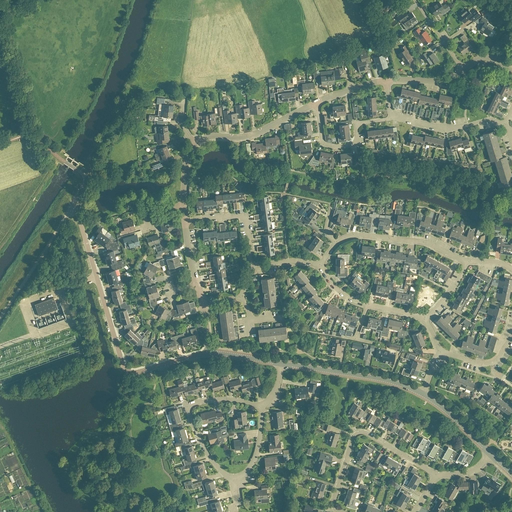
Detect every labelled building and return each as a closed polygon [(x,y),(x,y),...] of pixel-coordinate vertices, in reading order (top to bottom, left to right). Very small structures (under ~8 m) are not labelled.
[(390,4),(388,1),(380,8),(384,13),(388,10),(386,7),(390,4)] [(439,2),(430,8),(436,16),(441,12),(443,14),(450,9),(446,4),(442,7),(439,2)] [(467,9),(459,16),(465,23),(470,18),(473,21),(480,15),(476,10),(471,14),(467,9)] [(410,13),(407,15),(405,12),(397,17),(402,24),(405,22),(409,28),(413,26),(411,23),(415,20),(410,13)] [(482,18),(479,23),(483,25),(480,31),(488,36),(494,27),(487,22),(488,21),(483,17),(482,18)] [(395,30),(401,26),(399,22),(392,26),(395,30)] [(413,32),(417,37),(418,36),(425,45),(432,40),(426,31),(422,34),(418,29),(413,32)] [(468,41),(464,35),(460,37),(465,43),(459,48),(463,54),(469,50),(470,50),(473,48),(468,41)] [(401,48),(403,51),(399,54),(406,64),(413,60),(409,54),(410,54),(405,46),(401,48)] [(359,52),(362,61),(357,62),(360,72),(368,70),(367,64),(370,63),(366,49),(359,52)] [(438,61),(433,53),(429,56),(426,52),(421,56),(423,60),(427,58),(432,65),(438,61)] [(388,67),(384,55),(374,58),(378,70),(388,67)] [(333,71),(327,72),(328,85),(335,84),(334,80),(341,79),(340,73),(340,70),(333,71)] [(320,73),(317,74),(318,80),(318,81),(321,81),(322,85),(328,85),(327,72),(320,73)] [(309,93),(308,83),(305,84),(304,80),(300,81),(299,75),(296,75),(297,86),(303,86),(304,94),(309,93)] [(502,87),(511,92),(511,88),(511,89),(511,88),(511,84),(505,81),(502,87)] [(504,96),(507,98),(509,94),(511,95),(511,93),(511,92),(502,87),(499,94),(504,96)] [(288,90),(289,101),(295,100),(295,97),(298,96),(297,88),(294,89),(291,89),(291,90),(288,90)] [(282,101),(289,101),(288,90),(284,91),(283,89),(278,89),(279,100),(282,99),(282,101)] [(402,89),(400,97),(400,99),(402,99),(402,97),(407,98),(408,90),(402,89)] [(413,100),(419,101),(420,95),(421,93),(415,92),(413,100)] [(499,94),(495,92),(492,98),(503,103),(504,100),(502,99),(504,96),(499,94)] [(418,103),(425,104),(426,97),(421,95),(421,93),(420,95),(419,101),(418,103)] [(446,96),(444,104),(451,105),(452,97),(446,96)] [(157,98),(156,104),(160,105),(159,110),(173,112),(174,106),(173,106),(172,105),(171,105),(170,105),(169,105),(165,105),(165,99),(157,98)] [(439,99),(433,98),(431,106),(437,107),(438,102),(439,99)] [(489,104),(498,108),(499,105),(501,106),(503,103),(492,98),(489,104)] [(254,101),(248,101),(249,108),(249,109),(253,109),(254,114),(263,113),(262,104),(255,105),(254,101)] [(498,108),(489,104),(486,110),(497,116),(498,113),(496,112),(498,108)] [(249,109),(249,108),(242,108),(242,105),(236,105),(236,113),(240,113),(241,118),(250,117),(250,114),(249,109)] [(340,117),(339,115),(338,106),(333,107),(333,112),(330,112),(331,119),(334,119),(334,118),(340,117)] [(208,114),(209,125),(210,125),(210,124),(216,124),(216,116),(218,116),(222,116),(221,108),(217,108),(218,113),(208,114)] [(155,115),(155,120),(157,121),(164,121),(165,121),(165,117),(171,118),(173,118),(173,112),(159,110),(158,115),(155,115)] [(237,118),(237,113),(231,114),(230,114),(229,110),(225,111),(223,111),(224,119),(228,118),(228,123),(238,122),(237,118)] [(202,126),(209,125),(208,114),(207,114),(208,115),(199,116),(198,111),(194,112),(195,120),(199,119),(202,119),(202,126)] [(155,127),(155,128),(155,133),(160,133),(168,132),(168,126),(164,126),(164,121),(157,121),(157,124),(158,127),(155,127)] [(349,124),(345,125),(344,122),(336,123),(337,126),(339,126),(340,132),(350,131),(349,124)] [(312,134),(312,128),(302,129),(303,132),(299,133),(299,136),(295,137),(295,140),(306,139),(305,135),(312,134)] [(387,129),(388,137),(394,136),(394,141),(398,140),(397,132),(393,132),(393,128),(387,129)] [(485,143),(501,138),(500,136),(496,137),(494,131),(492,132),(491,130),(487,131),(487,133),(483,135),(481,136),(480,137),(481,140),(484,139),(485,143)] [(350,138),(350,131),(340,132),(341,137),(338,137),(339,142),(347,142),(346,138),(350,138)] [(160,133),(155,133),(155,136),(158,136),(159,139),(157,139),(158,143),(166,142),(169,142),(169,139),(168,132),(160,133)] [(265,139),(266,143),(266,149),(277,148),(276,145),(280,144),(279,135),(275,136),(275,138),(265,139)] [(417,144),(419,136),(412,135),(411,139),(408,139),(407,146),(410,146),(411,143),(417,144)] [(425,138),(419,136),(417,144),(423,145),(424,144),(425,138)] [(461,138),(455,140),(457,148),(463,146),(462,141),(461,138)] [(487,148),(498,145),(497,141),(501,140),(501,138),(485,143),(487,148)] [(438,139),(436,147),(442,148),(444,140),(438,139)] [(462,141),(463,146),(464,149),(471,147),(468,139),(462,141)] [(311,144),(303,145),(302,140),(295,141),(296,150),(300,150),(301,155),(312,154),(311,144)] [(450,147),(447,148),(447,156),(453,155),(452,152),(458,150),(457,148),(455,140),(449,142),(449,144),(450,147)] [(267,153),(266,149),(266,143),(256,144),(255,142),(252,143),(253,152),(256,151),(257,154),(267,153)] [(489,154),(504,149),(503,147),(500,148),(498,145),(487,148),(489,154)] [(169,153),(168,149),(169,149),(169,148),(168,146),(167,146),(159,149),(161,153),(155,155),(156,158),(159,156),(169,153)] [(495,160),(502,158),(501,152),(504,151),(504,149),(489,154),(491,161),(495,160)] [(321,152),(320,159),(313,157),(309,164),(318,166),(319,161),(325,162),(327,153),(321,152)] [(159,156),(156,158),(157,160),(163,158),(164,161),(156,164),(156,165),(154,166),(153,167),(154,170),(169,164),(167,161),(171,159),(169,153),(159,156)] [(333,154),(327,153),(325,162),(331,163),(330,168),(333,169),(334,162),(332,161),(333,154)] [(352,153),(346,154),(347,163),(352,162),(353,164),(356,164),(355,154),(352,154),(352,153)] [(342,163),(347,163),(346,154),(341,154),(341,155),(337,156),(338,166),(342,165),(342,163)] [(497,168),(511,163),(511,161),(511,162),(508,163),(506,157),(502,158),(495,160),(497,168)] [(499,174),(510,170),(509,167),(511,165),(511,163),(497,168),(499,174)] [(499,174),(500,180),(511,176),(511,173),(511,174),(510,170),(499,174)] [(511,176),(500,180),(503,187),(511,184),(511,176)] [(235,194),(229,194),(230,203),(234,202),(235,210),(237,210),(235,194)] [(257,204),(269,203),(268,196),(260,197),(260,201),(257,202),(257,204)] [(311,203),(305,211),(317,219),(320,214),(315,210),(317,207),(311,203)] [(254,215),(254,218),(271,216),(270,209),(262,211),(262,214),(254,215)] [(333,216),(338,218),(336,225),(339,226),(339,225),(342,226),(345,215),(346,212),(336,209),(333,216)] [(400,209),(397,209),(395,209),(394,216),(394,218),(397,218),(396,225),(398,225),(398,226),(402,226),(403,226),(404,216),(399,215),(400,209)] [(317,219),(305,211),(300,219),(306,223),(308,220),(314,223),(317,219)] [(359,226),(365,226),(366,216),(362,216),(363,213),(357,212),(356,218),(360,219),(359,226)] [(409,217),(404,216),(403,226),(404,226),(404,227),(408,227),(409,227),(410,220),(415,221),(416,213),(410,212),(409,217)] [(349,216),(345,215),(342,226),(343,226),(342,227),(346,228),(346,227),(348,227),(350,222),(353,223),(355,215),(350,213),(349,216)] [(369,217),(366,216),(365,226),(370,227),(371,220),(375,220),(376,215),(370,214),(369,217)] [(376,214),(376,215),(375,220),(379,221),(378,228),(383,229),(385,219),(385,216),(380,215),(376,214)] [(394,223),(394,218),(394,216),(391,216),(390,220),(385,219),(383,229),(389,230),(390,222),(394,223)] [(425,230),(429,217),(426,216),(424,222),(421,221),(421,219),(420,219),(420,216),(417,216),(416,223),(420,224),(419,228),(425,230)] [(429,217),(425,230),(431,232),(433,225),(430,224),(432,218),(429,217)] [(122,234),(129,232),(135,230),(132,220),(123,222),(124,227),(120,228),(122,234)] [(433,225),(431,232),(437,234),(441,221),(438,220),(436,226),(433,225)] [(444,222),(441,221),(437,234),(443,236),(444,232),(447,233),(449,228),(446,226),(445,229),(442,228),(444,222)] [(165,223),(161,225),(163,233),(175,229),(172,222),(165,224),(165,223)] [(272,229),(271,222),(263,223),(264,227),(256,228),(256,231),(272,229)] [(222,224),(224,241),(231,240),(230,232),(226,232),(225,224),(222,224)] [(449,228),(447,233),(450,235),(449,238),(455,240),(460,228),(457,227),(457,228),(453,226),(452,229),(449,228)] [(105,235),(102,233),(101,230),(102,229),(99,227),(96,232),(98,234),(94,240),(99,243),(105,235)] [(461,242),(463,236),(461,235),(463,229),(460,228),(455,240),(461,242)] [(467,237),(463,236),(461,242),(467,245),(472,232),(469,231),(467,237)] [(314,239),(312,242),(320,247),(323,242),(319,239),(321,236),(315,232),(312,237),(314,239)] [(472,232),(467,245),(473,247),(476,241),(472,239),(474,234),(472,232)] [(110,239),(105,235),(99,243),(104,247),(110,239)] [(140,245),(138,238),(137,235),(130,237),(123,239),(125,245),(129,244),(130,248),(140,245)] [(157,235),(147,238),(149,246),(155,243),(159,242),(160,242),(157,235)] [(500,253),(506,254),(507,245),(507,242),(503,242),(504,239),(498,239),(496,251),(500,251),(500,253)] [(320,247),(312,242),(310,240),(308,243),(311,244),(309,247),(306,246),(304,248),(310,252),(312,250),(316,252),(320,247)] [(274,247),(273,241),(265,242),(265,245),(257,247),(257,249),(274,247)] [(104,254),(106,259),(115,257),(113,251),(120,249),(119,245),(116,246),(115,243),(109,245),(111,252),(104,254)] [(170,251),(172,257),(172,258),(175,267),(181,265),(180,261),(182,260),(182,259),(182,256),(181,256),(178,256),(175,257),(173,250),(180,248),(179,245),(170,248),(170,251)] [(361,259),(361,257),(363,257),(363,255),(368,255),(369,247),(362,246),(362,252),(359,251),(358,259),(361,259)] [(375,248),(369,247),(368,255),(372,256),(371,260),(373,261),(376,261),(377,256),(377,254),(374,254),(375,248)] [(386,263),(386,261),(387,251),(384,251),(384,252),(381,252),(380,256),(377,256),(376,261),(377,261),(376,262),(386,263)] [(336,266),(344,266),(344,262),(348,262),(349,255),(340,255),(340,259),(336,259),(336,266)] [(206,265),(222,263),(221,256),(213,257),(213,261),(206,263),(206,265)] [(410,268),(418,270),(419,264),(417,263),(417,259),(414,258),(415,257),(411,256),(410,265),(410,268)] [(424,269),(427,271),(433,259),(427,256),(424,262),(427,264),(424,269)] [(115,257),(106,259),(108,265),(114,263),(115,267),(122,265),(120,261),(117,262),(115,257)] [(169,269),(175,267),(172,258),(167,259),(167,258),(163,259),(164,266),(168,265),(169,269)] [(161,267),(164,266),(163,259),(159,260),(159,262),(154,263),(153,264),(149,263),(147,268),(155,272),(158,267),(157,267),(160,266),(161,267)] [(432,267),(435,268),(439,262),(433,259),(427,271),(426,272),(424,276),(426,278),(428,274),(429,272),(432,267)] [(436,279),(438,276),(444,265),(439,262),(435,268),(438,270),(437,272),(435,275),(434,277),(436,279)] [(123,268),(122,265),(115,267),(112,268),(113,271),(106,273),(108,279),(117,276),(115,270),(123,268)] [(143,270),(146,270),(144,273),(146,274),(145,276),(146,280),(143,281),(144,284),(150,283),(149,278),(150,277),(152,278),(155,272),(147,268),(142,265),(141,269),(143,270)] [(451,273),(448,272),(450,268),(444,265),(438,276),(440,278),(443,273),(446,274),(443,279),(446,281),(451,273)] [(344,270),(344,266),(336,266),(336,272),(340,273),(339,277),(347,277),(348,270),(344,270)] [(209,275),(210,278),(226,275),(225,269),(223,269),(217,270),(217,274),(209,275)] [(296,279),(299,281),(305,276),(300,271),(292,278),(294,281),(296,279)] [(352,280),(349,284),(354,288),(360,281),(362,279),(355,273),(350,278),(352,280)] [(479,282),(480,279),(479,278),(476,276),(473,275),(471,279),(471,278),(470,278),(469,280),(477,284),(479,286),(481,283),(479,282)] [(119,282),(117,276),(108,279),(109,284),(116,282),(117,286),(121,285),(123,284),(122,281),(119,282)] [(300,289),(309,280),(305,276),(299,281),(301,284),(299,286),(301,288),(300,289)] [(261,279),(262,287),(278,285),(278,283),(274,284),(273,278),(261,279)] [(375,294),(376,294),(376,296),(381,297),(383,286),(380,285),(381,279),(375,278),(374,284),(377,285),(375,294)] [(309,281),(309,280),(300,289),(302,291),(303,290),(306,292),(312,287),(308,282),(309,281)] [(474,290),(477,284),(469,280),(467,282),(469,283),(467,286),(474,290)] [(364,284),(360,281),(354,288),(360,292),(363,288),(365,290),(370,285),(366,282),(364,284)] [(228,289),(227,282),(219,283),(219,287),(211,288),(212,291),(228,289)] [(386,298),(387,297),(389,288),(393,289),(393,287),(394,283),(388,282),(387,287),(383,286),(381,297),(386,298)] [(151,286),(150,283),(144,284),(146,288),(147,288),(147,289),(146,289),(145,290),(146,292),(147,293),(148,293),(148,294),(157,291),(156,285),(151,286)] [(503,291),(510,293),(511,286),(498,284),(498,286),(504,288),(503,291)] [(121,285),(117,286),(112,288),(113,291),(112,292),(113,298),(121,296),(120,293),(123,292),(121,285)] [(472,293),(474,290),(467,286),(466,290),(464,289),(463,291),(473,296),(474,294),(472,293)] [(306,292),(308,295),(307,296),(309,298),(309,299),(316,292),(312,287),(306,292)] [(401,303),(403,293),(397,292),(398,288),(393,287),(393,289),(392,294),(397,295),(395,301),(401,303)] [(409,297),(413,298),(415,291),(410,290),(409,294),(403,293),(401,303),(407,304),(409,297)] [(149,299),(150,303),(157,301),(155,298),(159,297),(157,291),(148,294),(150,299),(149,299)] [(460,296),(468,301),(470,298),(472,299),(473,296),(463,291),(460,296)] [(309,299),(313,303),(319,298),(315,293),(316,292),(309,299)] [(121,307),(127,306),(127,305),(126,302),(123,302),(121,296),(113,298),(115,305),(120,304),(121,307)] [(456,298),(454,301),(465,306),(468,301),(460,296),(459,296),(457,299),(456,298)] [(509,299),(496,296),(495,299),(501,300),(500,304),(507,305),(509,299)] [(280,299),(280,297),(264,299),(265,307),(277,306),(276,300),(280,299)] [(54,298),(35,305),(39,316),(58,309),(54,298)] [(324,303),(319,298),(313,303),(310,306),(312,309),(313,309),(314,308),(318,313),(322,308),(320,306),(324,303)] [(154,313),(155,313),(160,316),(165,308),(160,305),(159,307),(157,306),(158,305),(157,301),(150,303),(151,307),(152,307),(154,313)] [(183,303),(185,312),(190,311),(191,315),(197,313),(194,302),(189,304),(188,301),(183,303)] [(462,312),(465,306),(454,301),(453,303),(455,304),(453,307),(462,312)] [(185,312),(183,303),(177,305),(178,310),(175,311),(175,312),(174,318),(180,316),(186,314),(185,312)] [(130,305),(127,305),(127,306),(121,307),(122,311),(119,312),(121,319),(129,316),(128,313),(132,312),(130,305)] [(331,317),(333,312),(335,307),(329,305),(325,315),(331,317)] [(340,312),(341,310),(335,307),(333,312),(331,317),(331,316),(337,318),(340,312)] [(488,311),(501,315),(503,309),(496,307),(495,310),(489,308),(488,311)] [(174,318),(175,312),(175,311),(171,309),(170,311),(165,308),(160,316),(166,319),(169,321),(171,316),(174,318)] [(221,320),(237,318),(236,316),(232,316),(232,310),(220,312),(221,320)] [(501,315),(488,311),(487,314),(493,316),(492,319),(499,321),(501,315)] [(346,314),(340,312),(337,318),(337,319),(340,320),(340,322),(339,323),(342,325),(346,314)] [(346,314),(342,325),(345,326),(346,324),(345,324),(346,323),(349,324),(352,316),(346,314)] [(319,316),(316,321),(314,325),(317,326),(319,323),(319,322),(323,316),(319,315),(319,316)] [(450,317),(448,315),(444,319),(441,317),(436,322),(441,327),(450,317)] [(126,324),(127,328),(133,326),(132,324),(136,323),(135,318),(130,320),(129,316),(121,319),(123,325),(126,324)] [(348,325),(355,328),(358,318),(352,316),(349,324),(348,325)] [(67,317),(39,326),(40,329),(68,321),(67,317)] [(441,327),(445,331),(450,326),(448,324),(452,319),(450,317),(441,327)] [(237,318),(221,320),(221,326),(233,324),(233,320),(237,320),(237,318)] [(370,328),(373,328),(375,319),(369,318),(367,327),(362,326),(360,333),(364,333),(365,329),(369,330),(370,328)] [(375,319),(373,328),(376,329),(376,332),(379,332),(378,337),(381,338),(382,333),(382,331),(379,330),(381,320),(375,319)] [(394,329),(396,321),(389,319),(387,327),(384,326),(382,331),(382,333),(388,335),(389,328),(394,329)] [(465,319),(462,323),(465,324),(463,326),(466,328),(471,322),(465,319)] [(485,320),(484,323),(497,327),(499,321),(492,319),(491,322),(485,320)] [(404,336),(405,331),(401,330),(403,323),(396,321),(394,329),(399,331),(398,338),(404,339),(404,336)] [(497,327),(484,323),(484,326),(489,328),(488,331),(489,331),(495,333),(497,327)] [(278,324),(280,340),(288,339),(286,327),(280,327),(280,324),(278,324)] [(450,335),(459,326),(457,324),(453,328),(450,326),(445,331),(450,335)] [(258,330),(260,342),(268,341),(266,325),(264,325),(264,329),(258,330)] [(133,332),(134,331),(133,326),(127,328),(124,329),(126,334),(125,336),(130,340),(135,334),(133,332)] [(461,328),(459,326),(450,335),(454,340),(459,335),(457,333),(461,328)] [(188,336),(191,344),(197,342),(196,338),(199,337),(196,328),(190,330),(192,335),(188,336)] [(413,337),(415,341),(423,338),(420,332),(418,333),(417,330),(416,330),(414,331),(413,328),(405,331),(404,336),(408,335),(410,338),(413,337)] [(223,340),(235,338),(235,332),(239,332),(238,330),(222,332),(223,340)] [(137,332),(135,334),(130,340),(135,345),(136,344),(139,346),(144,341),(142,339),(145,336),(143,334),(142,336),(140,334),(137,332)] [(184,334),(177,336),(179,343),(180,345),(184,344),(184,346),(191,344),(188,336),(185,337),(184,334)] [(180,345),(179,343),(177,336),(171,337),(172,341),(168,342),(171,350),(177,348),(176,346),(180,345)] [(461,348),(467,350),(471,338),(468,337),(466,342),(463,341),(461,348)] [(426,345),(423,338),(415,341),(417,346),(414,348),(416,354),(424,354),(421,347),(426,345)] [(473,352),(475,345),(472,344),(474,338),(471,338),(467,350),(473,352)] [(164,352),(171,350),(168,342),(165,343),(164,339),(157,341),(158,343),(160,351),(164,350),(164,352)] [(341,349),(341,346),(345,346),(345,341),(332,339),(332,342),(333,342),(332,353),(339,354),(340,348),(341,349)] [(479,346),(475,345),(473,352),(479,354),(483,341),(480,340),(479,346)] [(147,356),(149,348),(147,347),(147,343),(143,342),(144,341),(139,346),(137,349),(141,352),(141,354),(147,356)] [(485,356),(487,351),(488,349),(484,348),(486,342),(483,341),(479,354),(485,356)] [(152,348),(149,348),(147,356),(154,357),(155,354),(158,355),(161,354),(160,351),(158,343),(154,344),(154,345),(153,345),(153,346),(152,346),(152,347),(152,348)] [(353,347),(359,348),(362,349),(360,358),(367,360),(369,350),(366,349),(367,346),(354,343),(353,347)] [(377,349),(376,359),(382,360),(381,363),(394,365),(395,355),(389,354),(389,352),(377,349)] [(413,362),(411,367),(420,370),(422,363),(415,360),(416,357),(409,354),(407,360),(413,362)] [(417,376),(420,370),(411,367),(410,370),(406,368),(406,370),(404,369),(402,374),(408,377),(410,374),(417,376)] [(453,387),(454,384),(458,375),(455,374),(455,376),(451,375),(448,381),(447,381),(446,384),(453,387)] [(454,384),(460,386),(463,379),(459,378),(460,376),(458,375),(454,384)] [(202,389),(212,387),(212,386),(212,384),(210,376),(203,378),(204,381),(200,382),(199,379),(196,380),(197,383),(198,386),(199,390),(202,389)] [(231,390),(242,387),(241,385),(240,380),(230,383),(228,376),(224,377),(226,384),(227,387),(230,386),(231,390)] [(212,384),(212,386),(212,387),(214,391),(224,388),(223,384),(226,384),(224,377),(221,378),(222,381),(212,384)] [(241,385),(242,387),(243,392),(253,389),(253,386),(260,384),(258,378),(252,379),(251,382),(241,385)] [(466,380),(463,379),(460,386),(466,388),(469,379),(467,379),(466,380)] [(472,380),(469,379),(466,388),(472,391),(474,383),(471,382),(472,380)] [(185,393),(183,388),(184,388),(182,380),(178,381),(179,387),(170,390),(172,398),(177,396),(185,393)] [(193,385),(184,388),(183,388),(185,393),(186,396),(191,394),(199,391),(199,390),(198,386),(197,383),(193,384),(193,385)] [(310,392),(316,393),(317,385),(311,384),(311,388),(308,388),(295,389),(296,399),(309,397),(308,392),(310,392)] [(480,390),(485,394),(490,386),(488,385),(487,387),(484,384),(480,390)] [(492,388),(490,386),(485,394),(490,398),(493,394),(494,392),(491,389),(492,388)] [(496,396),(493,394),(490,398),(488,400),(493,404),(499,396),(497,395),(496,396)] [(498,407),(503,401),(499,399),(501,397),(499,396),(493,404),(498,407)] [(506,403),(503,401),(498,407),(503,411),(509,403),(507,402),(506,403)] [(365,412),(364,411),(359,408),(360,406),(354,403),(348,414),(360,420),(362,417),(365,412)] [(511,405),(509,403),(503,411),(509,415),(511,410),(511,407),(510,406),(511,405)] [(171,418),(180,415),(178,409),(173,410),(172,407),(165,409),(167,415),(170,414),(171,418)] [(367,407),(364,411),(365,412),(362,417),(373,424),(377,417),(371,413),(373,410),(367,407)] [(206,413),(201,414),(204,424),(218,420),(218,422),(224,421),(221,412),(216,414),(215,411),(206,413)] [(231,428),(235,428),(239,427),(239,424),(247,423),(246,412),(237,413),(238,419),(231,420),(231,428)] [(272,413),(272,415),(271,415),(272,421),(273,421),(274,428),(279,427),(279,426),(282,426),(282,417),(282,412),(272,413)] [(170,428),(178,426),(177,423),(181,421),(180,415),(171,418),(173,424),(169,425),(170,428)] [(390,421),(391,418),(389,417),(387,419),(386,422),(377,417),(373,424),(385,431),(387,428),(386,428),(390,421)] [(402,428),(404,425),(401,422),(399,426),(390,421),(386,428),(387,428),(398,435),(402,428)] [(321,429),(324,429),(329,431),(331,425),(323,423),(321,429)] [(177,437),(186,434),(184,428),(180,429),(179,426),(178,426),(170,428),(171,432),(175,430),(177,437)] [(228,435),(228,434),(227,430),(226,430),(226,426),(216,429),(217,432),(208,434),(209,438),(210,438),(211,440),(210,440),(211,444),(214,443),(215,444),(224,442),(223,438),(226,437),(227,436),(228,435)] [(414,435),(411,433),(402,428),(398,435),(410,442),(414,435)] [(338,441),(340,435),(331,432),(327,444),(335,447),(337,440),(338,441)] [(176,448),(185,445),(184,442),(188,440),(186,434),(177,437),(179,443),(175,444),(176,447),(176,448)] [(240,440),(234,441),(235,450),(241,449),(241,450),(249,449),(249,445),(248,445),(248,443),(248,440),(247,440),(246,434),(240,435),(240,440)] [(272,443),(269,443),(270,453),(281,451),(280,442),(279,442),(279,435),(271,436),(271,441),(272,441),(272,443)] [(416,449),(417,448),(425,453),(428,447),(431,442),(423,438),(421,442),(417,439),(413,446),(413,447),(413,448),(415,449),(416,449)] [(186,455),(194,453),(192,446),(188,447),(187,444),(185,445),(176,448),(177,451),(180,450),(182,456),(186,455)] [(438,444),(437,446),(435,445),(432,449),(428,447),(425,453),(428,455),(427,457),(432,460),(436,454),(438,455),(442,449),(439,447),(440,445),(438,444)] [(364,445),(360,451),(369,455),(370,453),(372,454),(375,448),(369,445),(368,447),(364,445)] [(452,458),(456,452),(448,447),(446,451),(442,449),(438,455),(447,460),(449,456),(452,458)] [(460,454),(456,452),(452,458),(461,463),(464,459),(466,461),(466,462),(469,464),(473,457),(462,450),(460,454)] [(365,462),(369,455),(360,451),(357,457),(365,462)] [(192,464),(193,463),(192,460),(196,459),(194,453),(186,455),(187,458),(183,460),(185,466),(192,464)] [(319,461),(316,471),(323,474),(326,463),(330,465),(332,457),(321,453),(319,461)] [(276,469),(275,464),(282,463),(281,456),(265,458),(265,461),(266,470),(276,469)] [(382,459),(378,466),(381,467),(383,464),(389,467),(393,460),(388,457),(385,461),(382,459)] [(399,463),(393,460),(389,467),(395,471),(393,474),(396,476),(400,469),(397,468),(399,463)] [(195,470),(196,473),(205,470),(203,464),(192,467),(193,470),(195,470)] [(355,468),(353,475),(364,478),(366,471),(364,471),(355,468)] [(207,477),(205,470),(196,473),(197,476),(195,476),(196,480),(207,477)] [(299,481),(304,483),(307,476),(301,474),(299,481)] [(411,479),(418,484),(422,478),(414,474),(411,479)] [(363,480),(364,478),(353,475),(351,481),(359,484),(361,479),(363,480)] [(418,484),(411,479),(405,476),(404,478),(406,479),(406,480),(409,482),(408,485),(404,483),(403,486),(409,490),(411,487),(415,489),(418,484)] [(492,480),(488,478),(481,489),(485,492),(487,488),(492,491),(488,498),(493,501),(498,494),(497,493),(500,490),(498,489),(500,485),(495,483),(496,481),(492,479),(492,480)] [(207,490),(216,488),(213,481),(202,484),(203,486),(206,486),(207,490)] [(316,482),(312,497),(315,498),(316,496),(322,498),(326,485),(316,482)] [(477,482),(470,482),(470,493),(476,493),(476,489),(478,489),(477,482)] [(452,500),(458,489),(460,490),(461,490),(468,489),(468,483),(457,483),(455,486),(452,484),(445,496),(452,500)] [(254,491),(255,500),(262,499),(263,503),(269,502),(268,498),(267,498),(267,490),(269,489),(268,485),(261,486),(262,490),(254,491)] [(216,488),(207,490),(208,495),(206,495),(207,498),(218,495),(216,488)] [(347,496),(355,499),(357,493),(361,494),(362,490),(354,488),(353,491),(349,490),(347,496)] [(403,492),(400,498),(407,503),(411,497),(406,494),(408,491),(402,488),(400,491),(403,492)] [(359,500),(355,499),(347,496),(345,502),(348,503),(347,506),(348,507),(356,509),(357,506),(355,506),(356,502),(358,503),(359,500)] [(436,503),(436,504),(433,510),(435,511),(443,511),(447,506),(445,505),(446,503),(437,497),(435,500),(439,502),(438,504),(436,503)] [(404,508),(407,503),(400,498),(397,504),(393,502),(392,505),(398,508),(400,506),(404,508)] [(214,499),(207,501),(208,504),(210,503),(212,509),(221,507),(219,501),(215,502),(214,499)] [(372,511),(374,507),(375,504),(369,502),(370,501),(366,500),(363,507),(367,508),(365,511),(372,511)]
